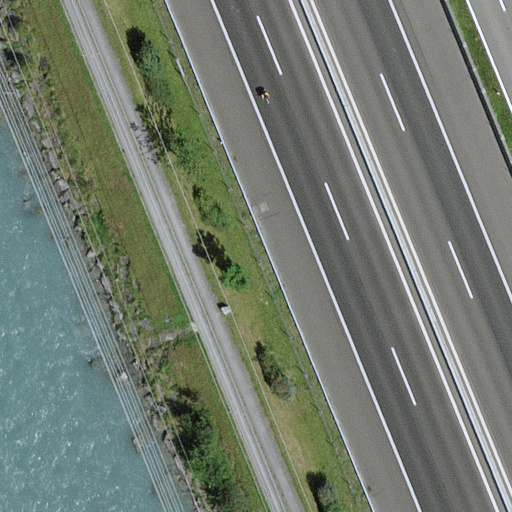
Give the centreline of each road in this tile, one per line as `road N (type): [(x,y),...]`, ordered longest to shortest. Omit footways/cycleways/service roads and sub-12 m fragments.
road 1 (track): [(289,511),(80,0)]
road 2 (motorway): [(253,0),(461,511)]
road 3 (motorway): [(511,398),(349,0)]
